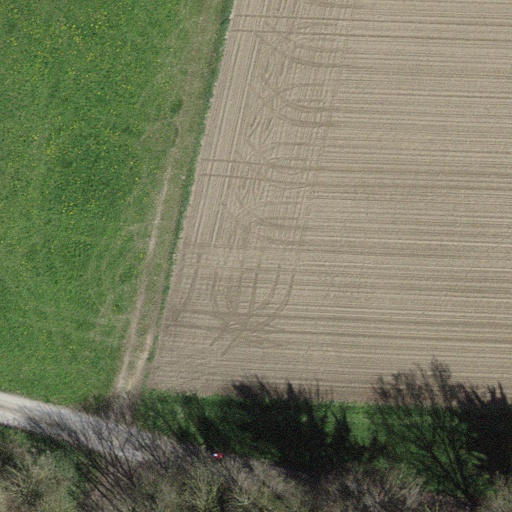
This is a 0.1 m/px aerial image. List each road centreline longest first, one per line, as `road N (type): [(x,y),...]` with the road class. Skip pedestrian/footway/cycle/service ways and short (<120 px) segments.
road 1 (track): [(79,511),(117,450),(182,161),(38,44),(0,0)]
road 2 (track): [(402,511),(274,497),(0,420)]
